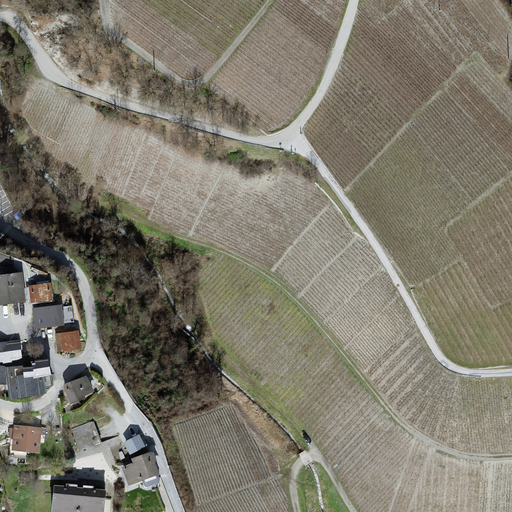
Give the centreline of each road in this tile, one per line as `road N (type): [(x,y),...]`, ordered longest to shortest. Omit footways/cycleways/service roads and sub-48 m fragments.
road 1 (track): [(511,456),(454,453),(402,428),(286,292),(210,245),(140,221),(117,200)]
road 2 (unclassified): [(511,373),(460,374),(431,354),(329,185),(282,138)]
road 3 (unclassified): [(282,138),(232,140),(63,84),(0,17)]
road 4 (track): [(103,0),(108,31),(184,83),(200,77),(264,0)]
road 5 (unclassified): [(0,221),(75,277),(87,315),(87,362)]
road 6 (residential): [(87,362),(112,383),(144,437),(172,511)]
road 7 (unclassified): [(352,0),(315,98),(282,138)]
road 8 (track): [(295,511),(290,479),(305,457),(327,470),(350,511)]
